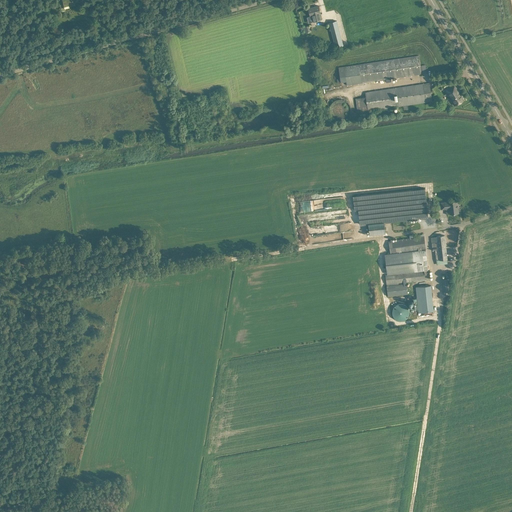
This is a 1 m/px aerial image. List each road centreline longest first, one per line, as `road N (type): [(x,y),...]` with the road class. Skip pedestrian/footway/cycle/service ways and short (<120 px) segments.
road 1 (unclassified): [(0,73),(270,0)]
road 2 (track): [(442,312),(412,511)]
road 3 (secondary): [(511,140),(431,0)]
